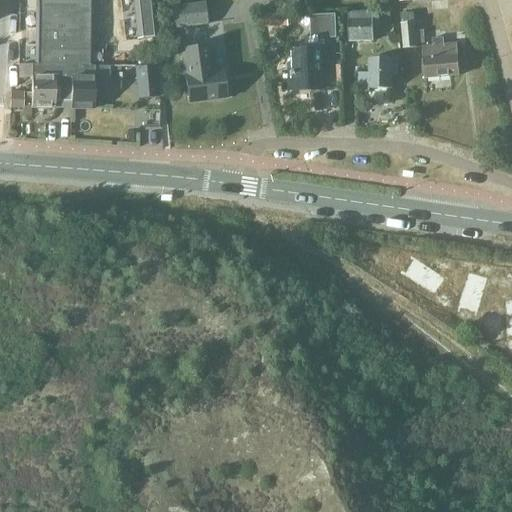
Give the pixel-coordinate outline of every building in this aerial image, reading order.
[(54,103),(62,103),(63,0),(37,0),(37,66),(25,66),(22,67),(22,78),(31,78),(31,110),(54,110),(54,103)] [(63,0),(62,103),(70,103),(70,111),(94,111),(94,86),(108,87),(108,69),(88,69),(89,0),(63,0)] [(151,0),(132,0),(136,40),(156,38),(151,0)] [(173,8),(174,30),(207,28),(206,7),(173,8)] [(347,12),(347,20),(347,43),(372,42),(372,28),(377,28),(377,11),(347,12)] [(286,14),(258,15),(258,28),(287,27),(286,14)] [(399,15),(401,49),(416,48),(415,44),(423,44),(422,31),(414,32),(413,14),(411,14),(399,14),(399,15)] [(292,74),(282,74),(282,93),(320,92),(319,64),(333,64),(332,40),(335,40),(334,16),(309,17),(310,39),(307,39),(307,51),(292,51),(292,74)] [(430,40),(431,48),(422,49),(424,80),(458,78),(456,47),(442,48),(442,39),(430,40)] [(209,46),(179,48),(180,52),(187,105),(224,100),(220,71),(211,72),(209,46)] [(368,74),(357,74),(357,91),(368,91),(368,90),(390,90),(390,76),(395,76),(395,59),(368,60),(368,74)] [(154,68),(134,68),(135,85),(135,88),(156,86),(155,83),(154,68)] [(9,94),(8,109),(21,109),(21,94),(9,94)] [(425,256),(414,273),(444,292),(455,275),(425,256)] [(478,272),(467,306),(486,313),(497,279),(478,272)]
